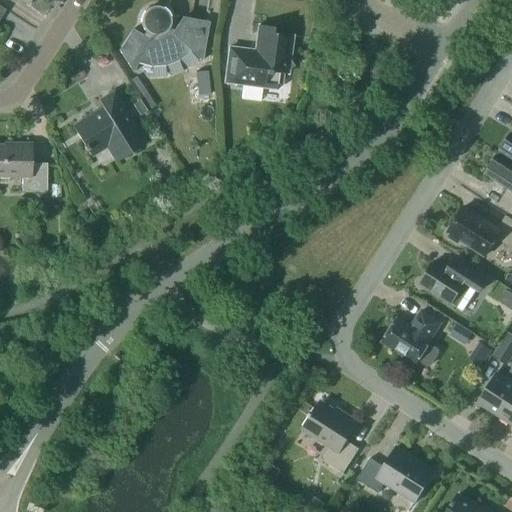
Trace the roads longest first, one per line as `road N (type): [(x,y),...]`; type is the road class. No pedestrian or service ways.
road 1 (tertiary): [(34,439),(71,378),(136,310),(378,136),(431,49)]
road 2 (residential): [(511,54),(345,328),(340,362),(511,472)]
road 3 (residential): [(78,0),(11,99),(0,100)]
